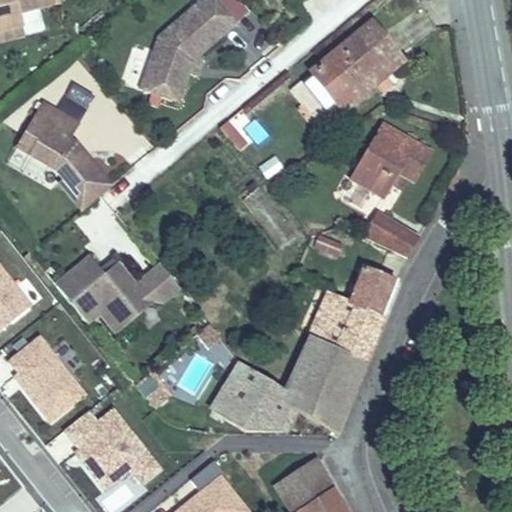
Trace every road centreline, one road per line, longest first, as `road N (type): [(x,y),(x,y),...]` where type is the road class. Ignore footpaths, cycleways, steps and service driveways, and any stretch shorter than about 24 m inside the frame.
road 1 (residential): [(374,511),(361,479),(359,439),(370,399),(453,221),(507,204)]
road 2 (tertiary): [(499,147),(474,0)]
road 3 (residential): [(79,511),(0,414)]
